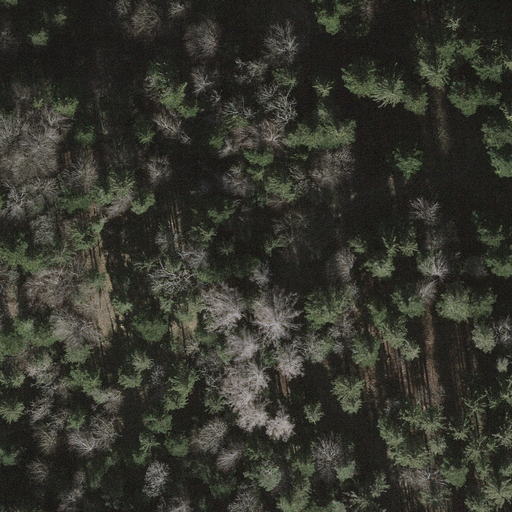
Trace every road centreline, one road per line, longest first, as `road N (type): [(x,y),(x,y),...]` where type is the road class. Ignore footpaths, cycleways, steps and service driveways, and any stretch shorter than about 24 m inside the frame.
road 1 (track): [(292,0),(347,38),(427,69),(456,104),(477,150),(456,176),(374,195),(325,224),(289,275),(291,323),(328,400),(310,511)]
road 2 (track): [(328,400),(376,451),(392,511)]
